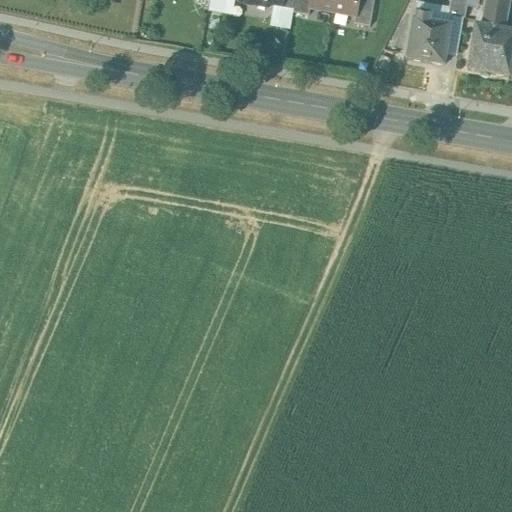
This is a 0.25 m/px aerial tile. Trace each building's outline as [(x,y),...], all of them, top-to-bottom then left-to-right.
[(294,0),(282,0),(281,6),(280,6),(280,9),(292,11),(294,0)] [(310,0),(294,0),(292,14),(308,17),(310,9),(309,9),(310,0)] [(334,0),(310,0),(309,9),(310,9),(332,13),(334,0)] [(334,0),(332,13),(355,17),(358,0),(334,0)] [(374,0),(358,0),(355,17),(354,25),(369,28),(374,0)] [(439,2),(428,0),(422,0),(421,11),(437,14),(439,2)] [(466,0),(455,0),(455,3),(448,1),(445,16),(463,20),(466,0)] [(509,0),(485,0),(483,16),(506,20),(509,0)] [(449,29),(429,25),(431,16),(415,14),(414,23),(413,23),(406,61),(442,67),(445,54),(447,42),(449,29)] [(506,20),(483,16),(481,28),(475,27),(467,72),(508,79),(511,57),(511,34),(504,33),(506,20)]
